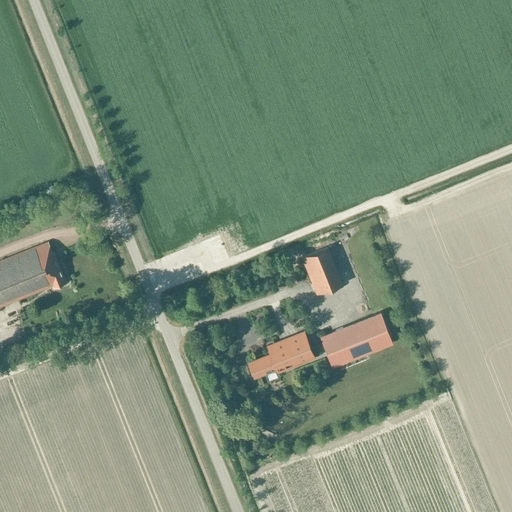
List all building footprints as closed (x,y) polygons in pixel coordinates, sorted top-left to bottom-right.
[(53,287),(67,282),(55,251),(53,252),(48,241),(0,260),(0,306),(52,286),(53,287)] [(190,251),(203,248),(201,243),(188,246),(190,251)] [(344,282),(331,252),(329,246),(301,256),(316,294),(344,282)] [(172,258),(185,255),(184,250),(171,253),(172,258)] [(320,335),(332,366),(394,342),(382,311),(320,335)] [(268,345),(267,345),(270,353),(248,362),(249,365),(248,365),(252,375),(253,374),(254,377),(276,368),(278,372),(279,372),(278,372),(314,357),(314,358),(315,358),(304,331),(303,331),(268,346),(268,345)] [(263,466),(254,468),(257,480),(261,479),(260,474),(264,473),(263,466)]
